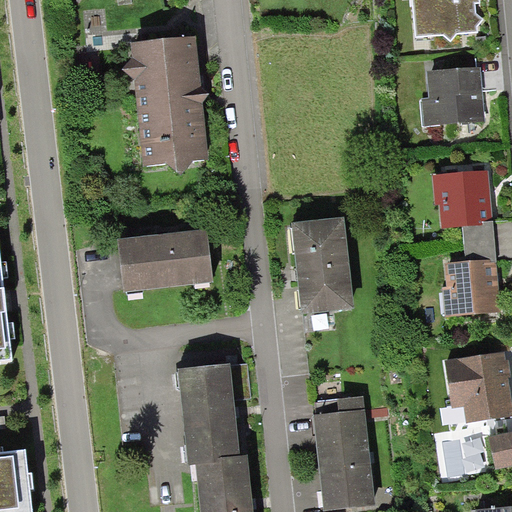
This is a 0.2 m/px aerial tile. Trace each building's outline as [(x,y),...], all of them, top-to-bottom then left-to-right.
[(418,0),(418,5),(420,36),(475,35),(473,0),(418,0)] [(192,42),(134,47),(145,168),(203,163),(192,42)] [(477,72),(430,76),(433,104),(425,104),(427,126),(481,121),(477,72)] [(486,175),(440,179),(444,226),(462,224),(490,222),(486,175)] [(490,222),(462,224),(465,265),(494,262),(497,262),(494,222),(490,222)] [(340,225),(294,230),(304,313),(334,309),(350,308),(340,225)] [(207,237),(118,246),(122,291),(212,282),(207,237)] [(465,265),(449,266),(453,314),(498,310),(494,262),(465,265)] [(0,283),(0,356),(10,355),(0,283)] [(334,309),(304,313),(311,377),(341,373),(334,309)] [(511,409),(504,354),(448,362),(455,409),(466,408),(468,421),(511,414),(511,409)] [(245,367),(181,374),(190,465),(198,464),(235,460),(229,402),(248,400),(245,367)] [(341,373),(311,377),(314,406),(344,402),(341,373)] [(344,402),(314,406),(326,511),(372,506),(360,401),(344,402)] [(511,435),(491,439),(496,469),(511,466),(511,435)] [(38,511),(32,449),(0,452),(0,511),(38,511)] [(235,460),(198,464),(202,511),(248,511),(243,460),(235,460)]
